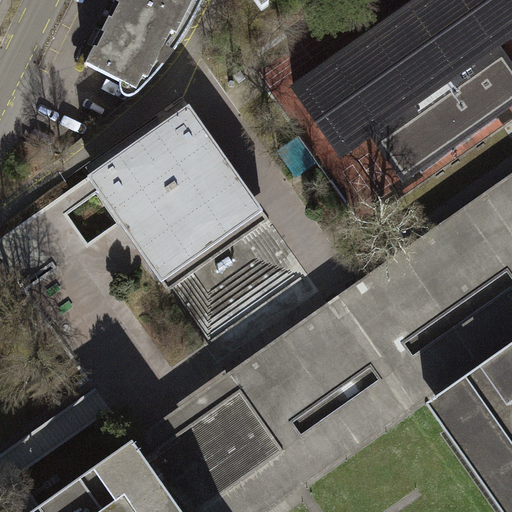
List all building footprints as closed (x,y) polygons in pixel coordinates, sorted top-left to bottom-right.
[(119,0),(86,66),(119,83),(118,86),(119,90),(121,94),(124,97),(129,98),(134,97),(138,93),(158,71),(174,51),(190,26),(202,0),(119,0)] [(265,0),(254,0),(263,11),(270,6),(265,0)] [(511,47),(511,0),(420,0),(292,90),(343,163),(374,141),(406,187),(511,112),(511,60),(506,51),(511,47)] [(190,107),(88,178),(162,282),(263,211),(190,107)] [(298,138),(279,151),(297,176),(316,164),(298,138)] [(511,174),(226,374),(282,454),(274,459),(284,474),(291,469),(302,485),(422,400),(425,404),(426,404),(511,343),(511,174)] [(511,511),(511,343),(426,404),(500,511),(511,511)] [(182,511),(132,441),(30,511),(182,511)]
